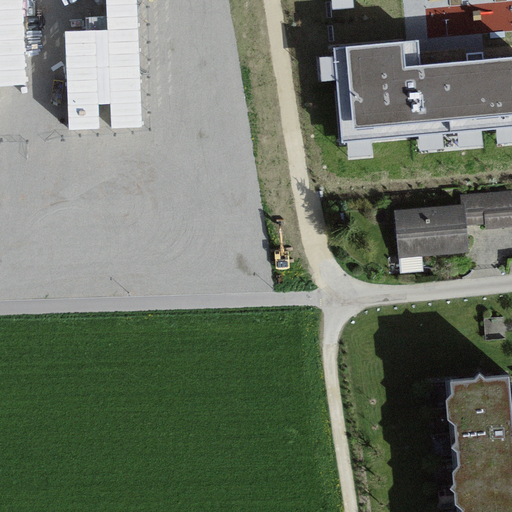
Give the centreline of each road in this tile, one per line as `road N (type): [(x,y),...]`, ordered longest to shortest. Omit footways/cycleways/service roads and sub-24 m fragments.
road 1 (track): [(343,296),(308,236),(273,0)]
road 2 (residential): [(353,511),(328,347),(343,296)]
road 3 (residential): [(511,282),(343,296)]
